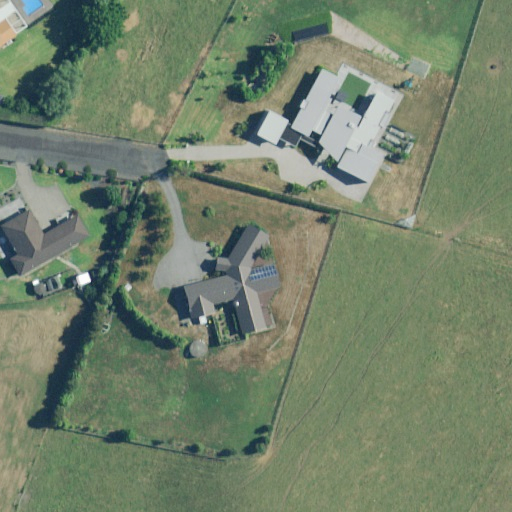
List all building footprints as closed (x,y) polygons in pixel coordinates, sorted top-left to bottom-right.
[(0,0),(0,44),(12,37),(8,31),(49,6),(45,0),(0,0)] [(259,106),(246,135),(289,154),(294,144),(309,150),(308,153),(329,162),(327,168),(368,186),(383,152),(373,147),(396,98),(370,87),(359,111),(329,97),(340,75),(314,63),(300,95),(296,93),(290,106),(291,106),(285,118),(259,106)] [(0,231),(13,254),(6,258),(17,276),(87,235),(74,213),(38,234),(24,210),(0,223),(0,231)] [(246,267),(265,235),(245,223),(224,258),(213,256),(211,269),(221,270),(223,276),(171,288),(179,323),(188,321),(189,325),(204,321),(203,316),(211,314),(208,304),(229,299),(237,333),(263,326),(255,293),(277,286),(272,262),(246,267)] [(84,271),(65,278),(69,287),(87,280),(84,271)] [(187,348),(187,350),(188,353),(189,354),(190,355),(191,356),(192,357),(193,357),(195,358),(196,358),(198,357),(199,357),(200,356),(201,356),(202,355),(203,353),(204,352),(204,351),(204,349),(204,348),(204,346),(203,345),(203,344),(202,343),(201,342),(199,341),(198,341),(196,340),(195,340),(193,341),(192,341),(191,342),(190,343),(189,344),(188,345),(188,347),(187,348)]
